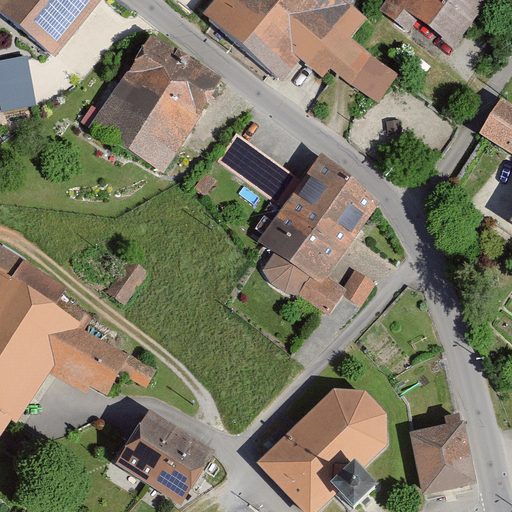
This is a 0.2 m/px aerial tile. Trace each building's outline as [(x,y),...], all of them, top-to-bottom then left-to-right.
[(92,0),(0,0),(0,12),(55,52),(92,0)] [(364,0),(207,0),(194,20),(284,80),(303,64),(376,112),(408,63),(364,35),(381,10),(364,0)] [(394,0),(391,7),(457,49),(488,0),(394,0)] [(206,96),(129,51),(85,125),(162,170),(206,96)] [(0,57),(0,93),(3,109),(39,102),(29,52),(0,57)] [(511,109),(495,99),(475,133),(511,154),(511,202),(499,224),(511,231),(511,109)] [(291,169),(246,133),(222,163),(267,199),(291,169)] [(384,204),(313,157),(255,245),(271,256),(263,268),(274,286),(329,323),(354,285),(338,273),(384,204)] [(25,257),(0,242),(0,412),(22,424),(55,366),(101,392),(123,354),(79,328),(87,314),(16,273),(25,257)] [(332,390),(257,465),(303,511),(318,511),(338,493),(354,509),(378,485),(363,470),(387,447),(387,415),(365,393),(332,390)] [(196,453),(133,418),(108,462),(171,497),(196,453)] [(464,422),(411,433),(424,496),(477,484),(464,422)]
